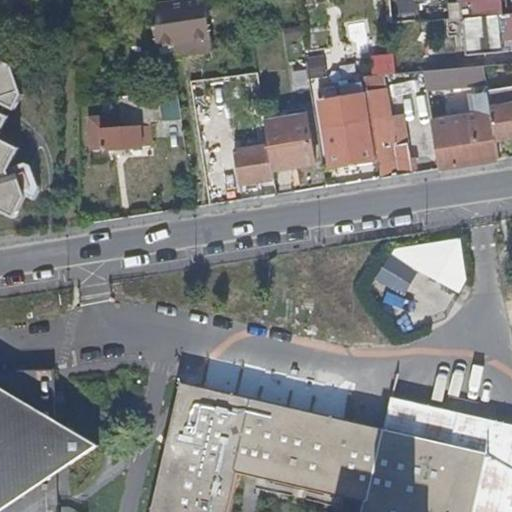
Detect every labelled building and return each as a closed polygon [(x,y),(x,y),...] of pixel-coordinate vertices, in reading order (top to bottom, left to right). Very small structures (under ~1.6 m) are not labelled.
[(186,46),(188,59),(215,55),(205,0),(151,8),(157,50),(175,47),(186,46)] [(499,0),(412,0),(413,3),(424,2),(424,0),(463,0),(464,1),(447,2),(448,17),(464,16),(464,19),(500,16),(499,0)] [(511,15),(500,16),(502,31),(510,30),(510,40),(511,40),(511,15)] [(464,19),(465,33),(468,57),(504,53),(502,31),(500,16),(464,19)] [(464,19),(456,20),(457,33),(465,33),(464,19)] [(367,21),(345,22),(347,48),(368,46),(367,21)] [(439,21),(440,47),(449,47),(449,21),(439,21)] [(422,42),(425,73),(437,72),(434,41),(422,42)] [(177,60),(188,59),(186,46),(175,47),(177,60)] [(14,67),(0,60),(0,210),(1,211),(5,204),(19,211),(26,196),(19,175),(12,178),(10,170),(16,157),(1,149),(5,142),(0,139),(0,135),(2,132),(0,130),(0,116),(1,114),(0,113),(0,104),(1,102),(15,110),(23,95),(14,67)] [(484,68),(487,83),(489,93),(503,91),(511,89),(511,65),(502,66),(484,68)] [(437,72),(425,73),(428,89),(487,83),(484,68),(437,72)] [(373,124),(382,180),(414,175),(407,134),(398,135),(398,130),(391,131),(389,119),(383,77),(365,79),(367,85),(373,124)] [(369,124),(373,124),(367,85),(318,93),(330,169),(375,162),(369,124)] [(490,99),(497,142),(511,139),(511,89),(503,91),(504,97),(490,99)] [(489,95),(490,99),(504,97),(503,91),(489,93),(489,95)] [(434,130),(440,170),(500,161),(497,142),(490,99),(489,95),(476,97),(479,113),(482,113),(483,122),(434,130)] [(151,125),(164,123),(160,96),(119,99),(121,117),(90,120),(92,152),(152,148),(151,125)] [(307,111),(265,118),(270,148),(273,172),(316,165),(307,111)] [(433,120),(434,130),(483,122),(482,113),(479,113),(433,120)] [(8,118),(1,114),(0,116),(0,130),(2,132),(8,118)] [(398,135),(407,134),(404,117),(389,119),(391,131),(398,130),(398,135)] [(20,150),(5,142),(1,149),(16,157),(20,150)] [(273,172),(270,148),(235,153),(240,187),(275,182),(273,172)] [(16,218),(19,211),(5,204),(1,211),(16,218)] [(457,240),(375,249),(381,303),(422,299),(421,289),(462,284),(457,240)] [(0,511),(59,511),(59,475),(102,447),(47,415),(46,365),(0,365),(0,511)] [(511,511),(511,424),(393,397),(388,422),(379,421),(377,427),(186,385),(185,388),(184,388),(154,511),(511,511)]
